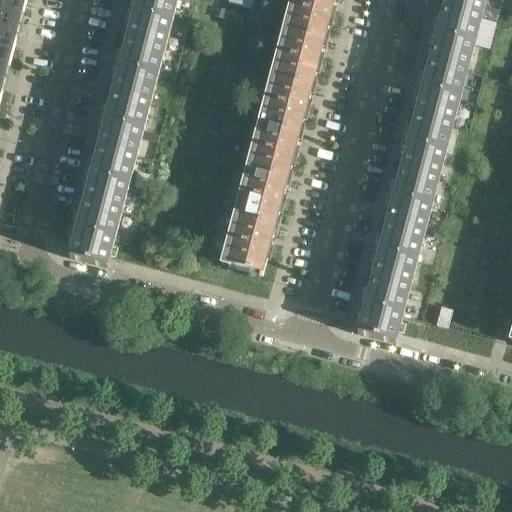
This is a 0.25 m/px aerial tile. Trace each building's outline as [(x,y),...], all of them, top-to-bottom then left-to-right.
[(0,0),(0,53),(13,57),(27,4),(12,0),(0,0)] [(165,52),(178,0),(139,0),(137,10),(135,9),(132,20),(134,21),(129,42),(165,52)] [(232,0),(232,4),(256,9),(257,0),(232,0)] [(325,44),(332,16),(336,0),(299,0),(290,35),(325,44)] [(447,0),(445,10),(481,20),(486,0),(447,0)] [(467,74),(481,20),(445,10),(440,32),(437,31),(435,42),(437,42),(431,64),(467,74)] [(312,91),(320,62),(325,44),(290,35),(278,82),(312,91)] [(150,106),(165,52),(129,42),(123,64),(121,64),(118,74),(120,75),(114,96),(150,106)] [(0,105),(13,57),(0,53),(0,105)] [(453,128),(467,74),(431,64),(425,86),(423,85),(420,96),(422,97),(417,119),(453,128)] [(300,137),(308,108),(312,91),(278,82),(266,128),(300,137)] [(136,160),(150,106),(114,96),(108,118),(106,118),(103,128),(106,129),(100,150),(136,160)] [(438,182),(453,128),(417,119),(411,140),(409,140),(406,150),(408,151),(402,173),(438,182)] [(288,183),(295,155),(300,137),(266,128),(253,175),(288,183)] [(122,214),(136,160),(100,150),(94,172),(92,172),(89,183),(91,183),(86,205),(122,214)] [(424,236),(438,182),(402,173),(397,194),(394,194),(392,204),(394,205),(388,227),(424,236)] [(275,230),(283,201),(288,183),(253,175),(241,221),(275,230)] [(107,269),(122,214),(86,205),(80,227),(78,226),(75,237),(77,237),(74,249),(71,260),(107,269)] [(263,277),(271,248),(275,230),(241,221),(229,268),(263,277)] [(410,290),(424,236),(388,227),(382,248),(380,248),(377,259),(379,259),(374,281),(410,290)] [(395,345),(410,290),(374,281),(368,303),(366,302),(363,313),(365,313),(362,325),(359,336),(395,345)] [(452,312),(441,309),(436,327),(448,331),(452,312)]
